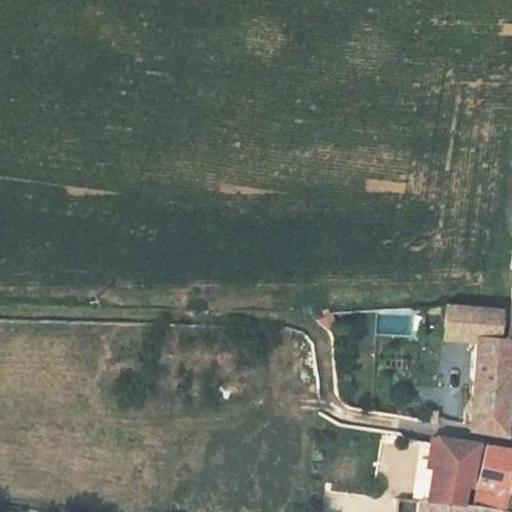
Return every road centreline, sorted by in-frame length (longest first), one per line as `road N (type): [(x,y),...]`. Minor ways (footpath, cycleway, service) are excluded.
road 1 (track): [(376,426),(338,410),(328,357),(274,329),(0,327)]
road 2 (residential): [(376,426),(511,452)]
